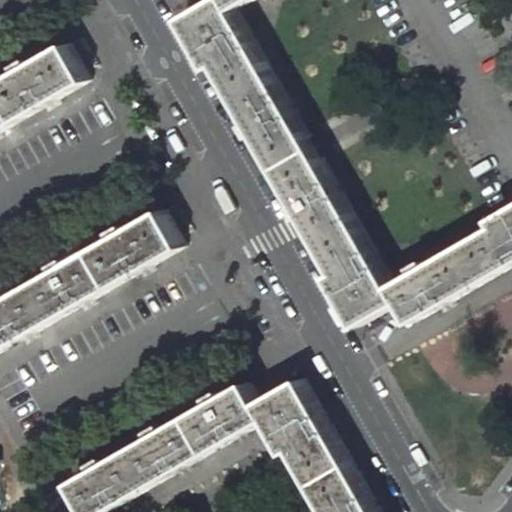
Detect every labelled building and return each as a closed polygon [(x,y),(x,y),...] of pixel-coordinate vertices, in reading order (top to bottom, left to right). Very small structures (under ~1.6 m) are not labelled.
[(239,8),(233,0),(218,0),(187,17),(216,67),(222,63),(255,120),(249,123),(257,136),(262,133),(302,202),(297,205),(304,218),(309,215),(342,271),(335,275),(364,325),(407,300),(398,284),(358,215),(318,146),(278,77),(239,8)] [(233,0),(239,8),(253,0),(233,0)] [(94,79),(73,43),(38,63),(34,58),(22,65),(25,70),(0,84),(0,133),(28,117),(94,79)] [(189,245),(168,209),(133,229),(130,224),(117,231),(120,236),(75,262),(72,257),(59,264),(62,269),(17,295),(14,290),(1,297),(4,303),(0,305),(0,353),(57,321),(123,283),(189,245)] [(511,267),(511,210),(498,218),(502,225),(434,264),(430,257),(417,264),(421,271),(398,284),(407,300),(419,321),(496,277),(511,267)] [(383,511),(355,462),(307,377),(264,402),(273,418),(293,453),(299,449),(335,511),(383,511)] [(264,402),(252,382),(229,395),(226,390),(213,397),(216,402),(171,428),(168,423),(155,430),(158,436),(113,461),(110,456),(97,464),(100,469),(77,482),(93,511),(109,511),(156,485),(215,452),(273,418),(264,402)]
